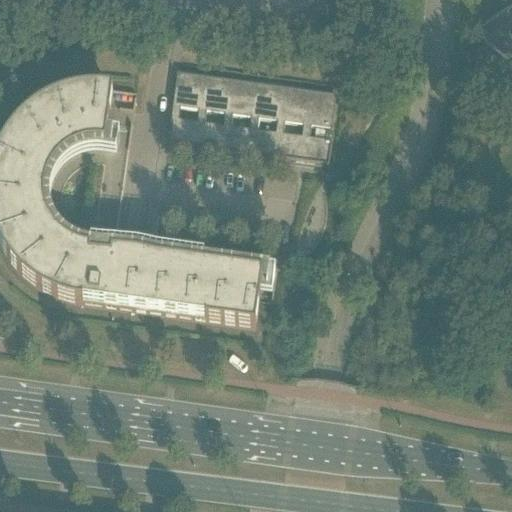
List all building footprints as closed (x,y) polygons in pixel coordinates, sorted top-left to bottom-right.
[(511,10),(505,14),(497,19),(489,25),(483,31),(483,32),(484,31),(487,35),(482,40),(479,38),(478,39),(507,63),(511,58),(511,10)] [(500,76),(505,68),(480,52),(473,64),(477,66),(474,82),(473,81),(473,83),(474,83),(472,94),(494,99),(498,82),(500,82),(502,77),(500,76)] [(194,151),(204,81),(177,78),(168,147),(194,151)] [(220,154),(230,85),(204,81),(194,151),(220,154)] [(247,158),(256,89),(230,85),(220,154),(247,158)] [(273,162),(283,92),(256,89),(247,158),(273,162)] [(300,165),(309,96),(283,92),(273,162),(300,165)] [(74,305),(83,307),(253,331),(258,299),(271,301),(276,264),(114,241),(130,128),(107,125),(110,96),(101,96),(92,96),(83,96),(74,98),(65,100),(56,104),(48,107),(39,112),(32,117),(25,123),(18,130),(12,137),(7,145),(2,153),(0,157),(0,245),(2,251),(7,259),(12,266),(18,273),(25,280),(32,286),(40,291),(48,296),(56,300),(65,303),(74,305)] [(336,100),(309,96),(300,165),(328,169),(332,143),(331,143),(331,144),(310,141),(311,129),(330,131),(330,132),(331,132),(336,100)]
